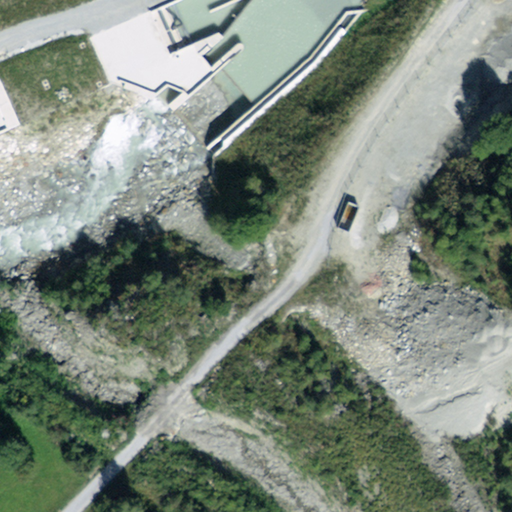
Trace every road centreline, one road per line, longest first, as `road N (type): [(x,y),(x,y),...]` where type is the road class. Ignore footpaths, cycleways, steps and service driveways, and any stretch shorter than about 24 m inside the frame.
road 1 (unclassified): [(170,407),(67,511)]
road 2 (unclassified): [(67,511),(170,407)]
road 3 (track): [(0,48),(123,0)]
